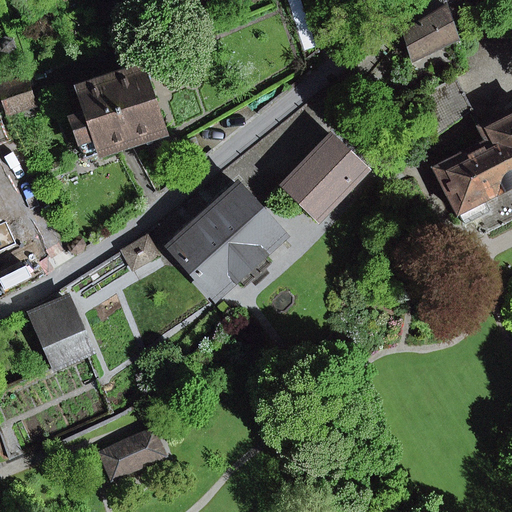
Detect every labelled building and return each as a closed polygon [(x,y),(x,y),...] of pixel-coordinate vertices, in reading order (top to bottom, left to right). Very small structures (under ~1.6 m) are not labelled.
[(99,0),(105,23),(159,10),(158,7),(156,0),(99,0)] [(286,0),(303,51),(316,47),(299,0),(286,0)] [(404,34),(412,59),(457,38),(447,8),(404,34)] [(2,51),(9,53),(14,48),(12,41),(6,39),(1,44),(2,51)] [(65,95),(86,158),(165,132),(144,69),(65,95)] [(413,101),(433,139),(473,111),(456,78),(413,101)] [(0,87),(0,89),(9,115),(35,106),(26,79),(0,87)] [(511,110),(479,128),(486,142),(435,169),(458,214),(465,224),(489,212),(489,211),(484,201),(511,186),(511,110)] [(332,138),(285,187),(317,219),(365,170),(332,138)] [(190,229),(170,247),(216,299),(285,237),(239,186),(222,201),(190,229)] [(0,209),(0,251),(16,244),(0,209)] [(159,256),(148,237),(123,251),(133,270),(159,256)] [(76,238),(71,241),(69,247),(72,252),(77,254),(84,245),(82,240),(76,238)] [(32,314),(54,367),(88,353),(66,300),(32,314)] [(102,454),(113,479),(165,456),(154,431),(102,454)]
